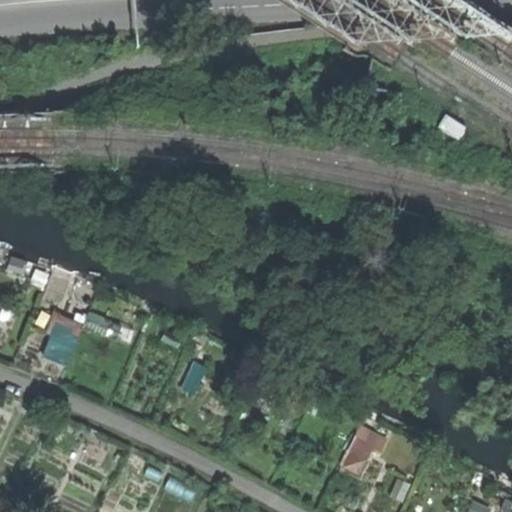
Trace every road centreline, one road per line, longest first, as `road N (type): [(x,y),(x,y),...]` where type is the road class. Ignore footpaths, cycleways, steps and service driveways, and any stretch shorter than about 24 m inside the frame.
road 1 (secondary): [(0,32),(470,0)]
road 2 (track): [(295,511),(154,439),(0,376)]
